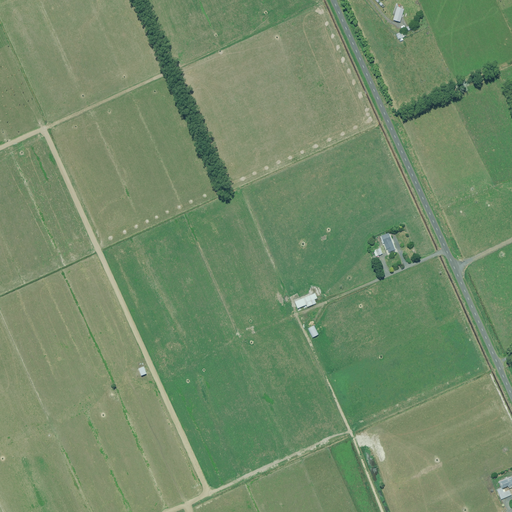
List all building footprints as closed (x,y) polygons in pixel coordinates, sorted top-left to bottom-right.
[(404,9),(397,7),(396,7),(393,13),(395,14),(393,20),(400,22),(404,9)] [(403,33),(401,34),(401,32),(396,35),(398,39),(400,39),(401,41),(403,40),(402,38),(405,37),(403,33)] [(396,252),(389,233),(381,236),(387,249),(389,255),(396,252)] [(383,254),(380,248),(374,251),(376,257),(383,254)] [(295,302),(298,309),(298,310),(301,309),(300,308),(307,305),(307,307),(316,304),(316,303),(319,302),(315,294),(295,302)] [(319,335),(314,326),(308,329),(313,338),(319,335)] [(147,374),(144,367),(139,369),(142,376),(147,374)] [(511,487),(511,477),(499,483),(501,489),(508,486),(509,489),(511,487)] [(504,493),(502,489),(501,490),(501,489),(497,490),(501,500),(511,495),(509,491),(504,493)]
